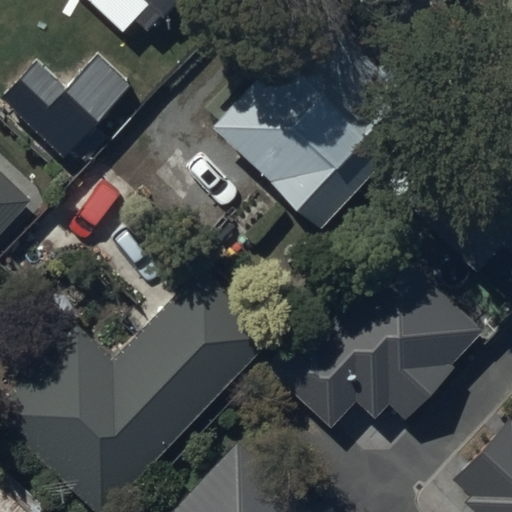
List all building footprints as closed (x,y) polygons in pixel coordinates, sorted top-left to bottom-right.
[(145,0),(134,12),(149,26),(172,0),(145,0)] [(215,116),(322,216),(430,102),(323,2),(215,116)] [(37,62),(3,98),(64,156),(133,84),(99,52),(65,88),(37,62)] [(511,107),(420,203),(478,259),(503,233),(511,242),(511,107)] [(0,225),(31,193),(0,164),(0,225)] [(449,358),(480,325),(395,246),(327,320),(315,309),(268,360),(331,418),(354,393),(376,413),(389,398),(405,413),(452,361),(449,358)] [(105,511),(271,330),(198,265),(114,358),(72,319),(0,397),(0,422),(99,511),(105,511)] [(511,511),(511,408),(453,471),(472,488),(467,494),(486,511),(485,511),(511,511)] [(310,511),(315,508),(235,433),(160,511),(310,511)] [(0,511),(29,511),(40,501),(0,464),(0,511)]
